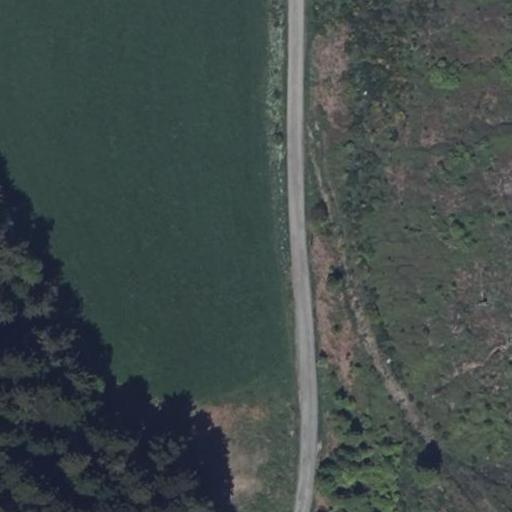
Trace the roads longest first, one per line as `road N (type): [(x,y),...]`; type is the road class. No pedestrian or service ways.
road 1 (unclassified): [(308,511),(324,380),(307,216),(300,0)]
road 2 (track): [(307,216),(440,491),(468,511)]
